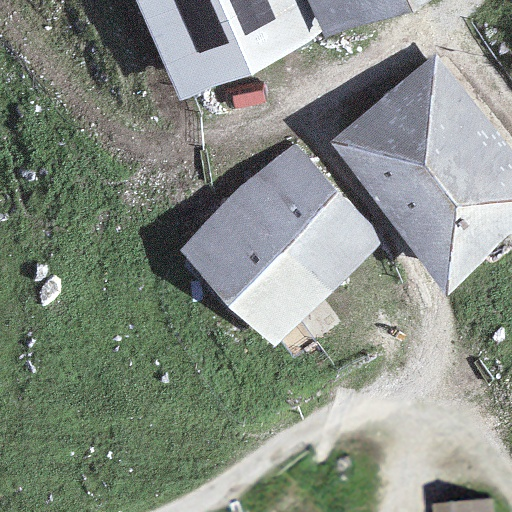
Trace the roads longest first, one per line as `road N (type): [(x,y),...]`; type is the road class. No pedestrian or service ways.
road 1 (track): [(392,511),(392,463),(357,412),(182,511)]
road 2 (track): [(511,473),(449,430),(392,463)]
